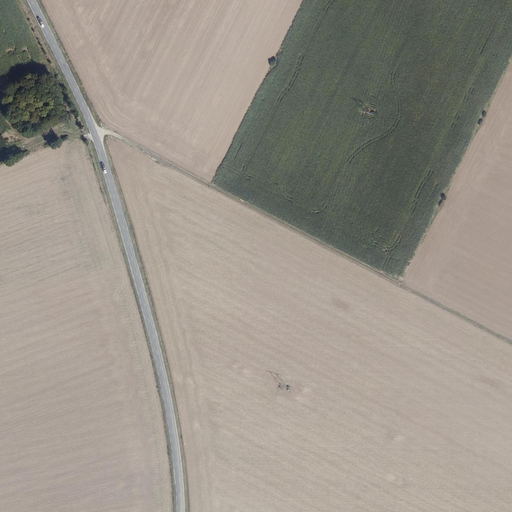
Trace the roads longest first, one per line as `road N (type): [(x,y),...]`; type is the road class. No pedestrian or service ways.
road 1 (track): [(0,157),(65,132),(112,133),(511,343)]
road 2 (secondary): [(31,0),(95,133),(134,260),(165,376),(183,511)]
